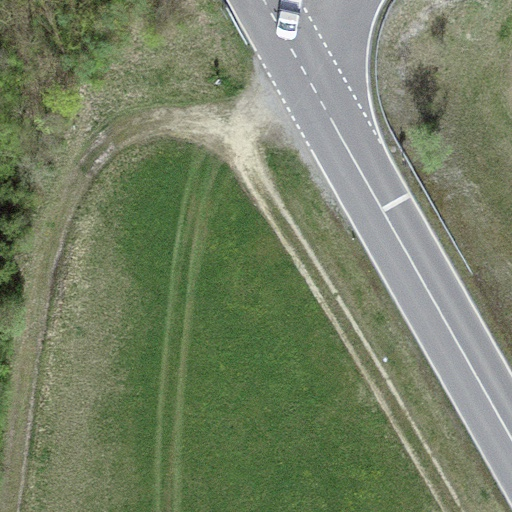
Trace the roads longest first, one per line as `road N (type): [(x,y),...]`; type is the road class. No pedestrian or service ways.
road 1 (track): [(240,133),(167,120),(126,130),(94,154),(67,193),(47,243),(3,511)]
road 2 (secondary): [(264,0),(511,439)]
road 3 (track): [(240,133),(244,157),(435,511)]
